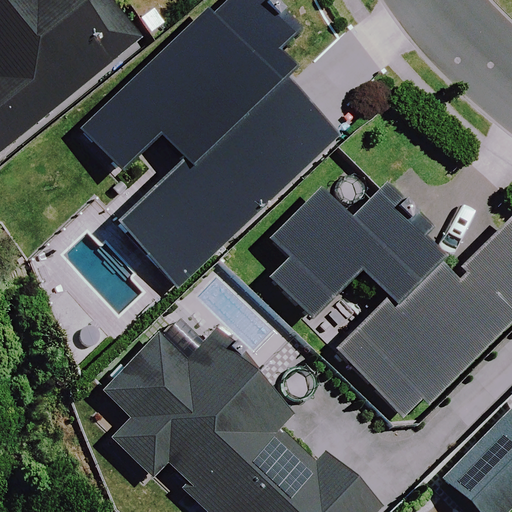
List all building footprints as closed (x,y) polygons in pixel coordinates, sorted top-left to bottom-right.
[(0,0),(0,161),(134,41),(97,0),(66,0),(59,7),(52,0),(0,0)] [(286,43),(246,0),(212,0),(69,129),(113,178),(153,143),(178,170),(110,231),(167,295),(333,145),(284,91),(290,85),(267,60),(286,43)] [(327,357),(396,425),(413,408),(420,414),(511,321),(511,228),(505,222),(461,266),(445,249),(357,161),(324,194),(315,185),(262,239),(280,257),(261,277),(309,325),(356,278),(381,303),(327,357)] [(374,511),(375,511),(317,458),(307,469),(270,434),(286,418),(205,342),(182,367),(148,335),(90,398),(124,429),(105,450),(144,487),(160,470),(182,490),(175,497),(190,511),(374,511)] [(511,406),(439,481),(471,511),(501,511),(511,501),(511,406)]
